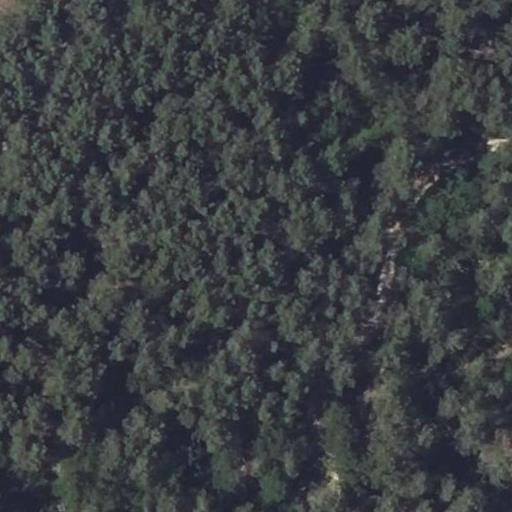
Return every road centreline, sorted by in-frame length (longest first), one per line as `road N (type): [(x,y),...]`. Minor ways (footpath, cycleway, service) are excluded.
road 1 (track): [(351,511),(320,461),(319,409),(373,325),(398,259),(408,201),(455,158),(511,138)]
road 2 (track): [(58,511),(48,476),(40,261),(0,194)]
road 3 (track): [(0,153),(100,37),(164,0)]
